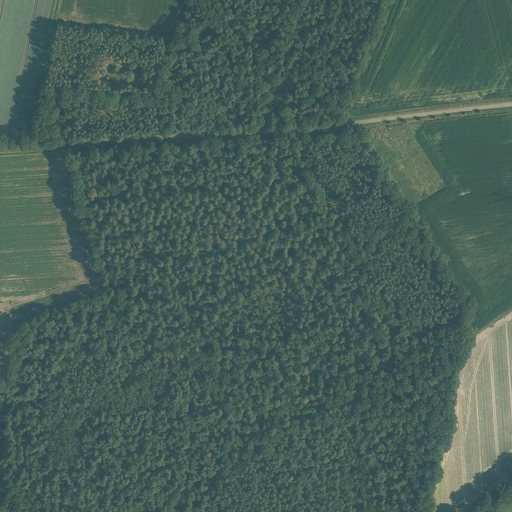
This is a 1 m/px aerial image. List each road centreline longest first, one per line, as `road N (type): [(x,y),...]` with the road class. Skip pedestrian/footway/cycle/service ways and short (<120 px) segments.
road 1 (unclassified): [(0,146),(282,132),(511,104)]
road 2 (track): [(357,511),(342,453),(353,245),(295,130)]
road 3 (track): [(350,384),(137,511)]
